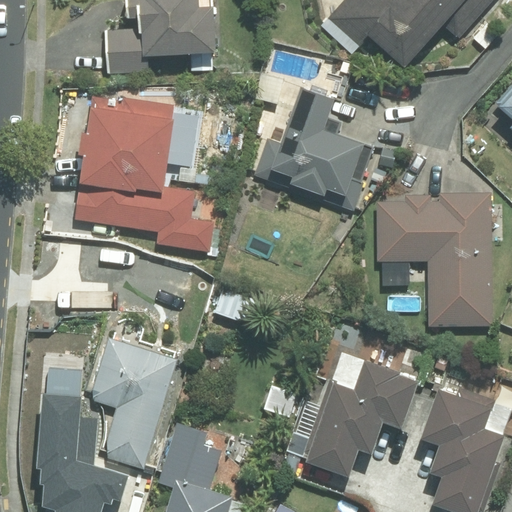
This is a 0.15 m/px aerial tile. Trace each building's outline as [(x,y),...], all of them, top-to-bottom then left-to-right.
[(226,1),(216,0),(215,0),(132,0),(132,29),(111,28),(110,70),(153,71),(154,48),(225,49),(226,1)] [(345,0),(328,20),(361,49),(377,31),(412,62),(447,22),(465,38),(498,0),(345,0)] [(307,80),(287,141),(270,135),(257,175),(309,192),(311,186),(333,193),(336,182),(357,189),(373,138),(335,125),(345,92),(307,80)] [(511,86),(500,101),(511,110),(511,86)] [(197,188),(172,186),(180,100),(92,92),(80,222),(161,230),(159,247),(213,252),(216,219),(195,217),(197,188)] [(445,199),(433,199),(433,193),(409,193),(409,199),(381,200),(381,261),(413,260),(433,260),(434,323),(498,323),(497,188),(445,188),(445,199)] [(58,297),(56,371),(91,381),(111,312),(58,297)] [(94,398),(120,405),(106,456),(150,469),(183,355),(138,342),(112,335),(94,398)] [(346,351),(337,378),(311,457),(355,472),(365,442),(382,447),(393,416),(410,422),(426,374),(369,354),(367,358),(346,351)] [(436,469),(450,473),(441,501),(476,511),(486,511),(511,428),(511,425),(493,420),(501,395),(446,378),(429,435),(445,440),(436,469)] [(301,387),(274,382),(270,406),(296,411),(301,387)] [(218,487),(213,486),(225,444),(211,440),(214,429),(180,419),(163,483),(178,487),(170,511),(247,511),(252,497),(218,487)] [(312,511),(285,498),(278,511),(312,511)]
